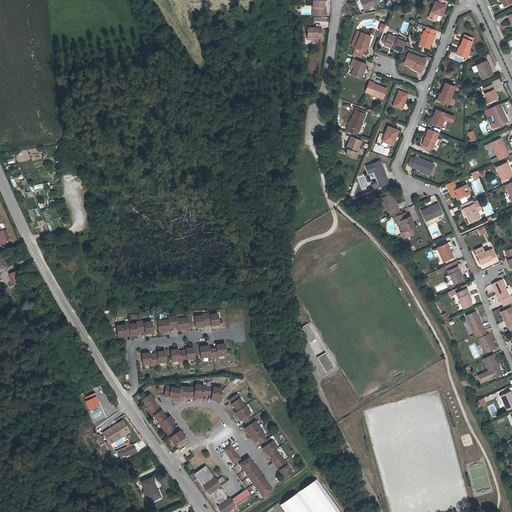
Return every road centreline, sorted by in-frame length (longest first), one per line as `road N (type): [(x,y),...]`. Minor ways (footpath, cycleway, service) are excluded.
road 1 (track): [(403,179),(333,202),(398,269),(445,356),(493,475),(496,511)]
road 2 (residential): [(511,363),(438,191),(396,172),(425,89)]
road 3 (secondary): [(122,398),(43,272),(0,180)]
road 4 (track): [(309,138),(335,220),(296,248),(292,325)]
road 5 (residential): [(237,332),(129,346),(133,387),(122,398)]
road 6 (residential): [(336,0),(327,80),(309,138)]
road 7 (residential): [(270,478),(219,408),(192,404),(172,413)]
